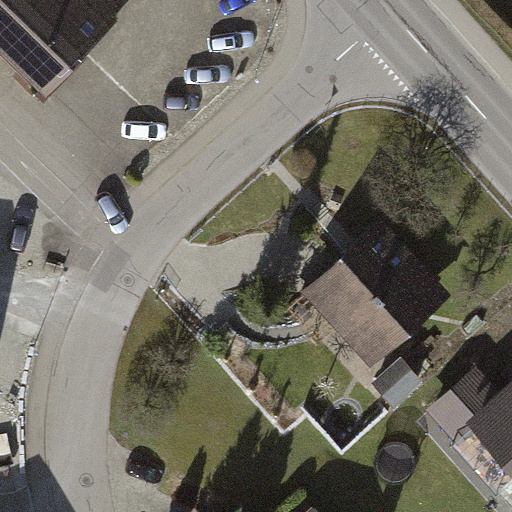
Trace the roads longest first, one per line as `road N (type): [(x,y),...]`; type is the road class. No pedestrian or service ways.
road 1 (residential): [(389,12),(177,210),(126,273),(84,390),(79,458),(86,511)]
road 2 (primary): [(511,148),(389,12)]
